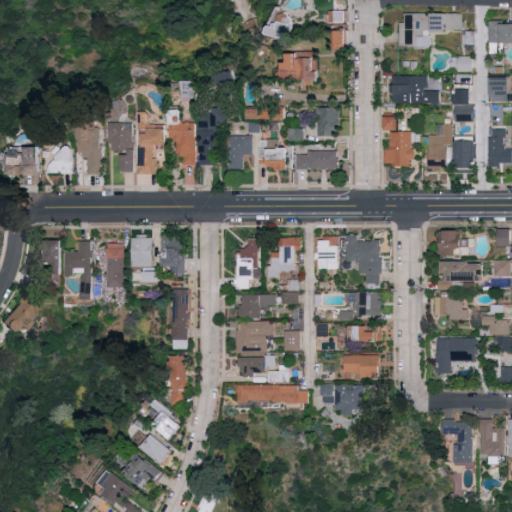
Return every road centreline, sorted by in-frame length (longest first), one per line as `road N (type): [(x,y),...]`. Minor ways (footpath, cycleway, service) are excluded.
road 1 (residential): [(175,511),(206,428),(213,378),(211,211)]
road 2 (tertiary): [(211,211),(511,210)]
road 3 (tertiary): [(15,221),(15,212),(211,211)]
road 4 (residential): [(369,211),(368,7)]
road 5 (residential): [(412,402),(408,211)]
road 6 (residential): [(368,7),(511,7)]
